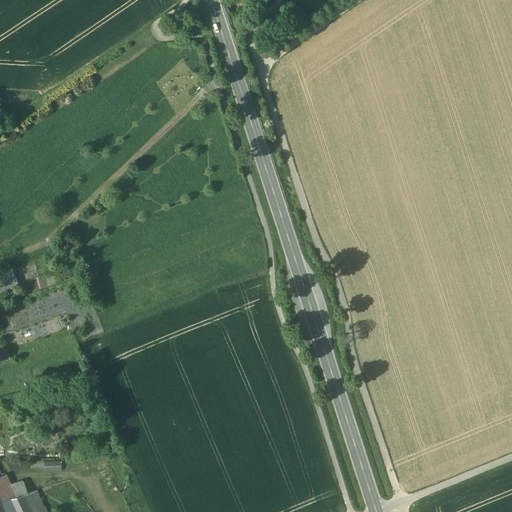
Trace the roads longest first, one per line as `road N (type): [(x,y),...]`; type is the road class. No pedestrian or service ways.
road 1 (track): [(186,0),(156,30),(204,42),(270,247),(281,320),(351,511)]
road 2 (track): [(400,504),(351,358),(336,280),(255,55),(254,27),(279,0)]
road 3 (secondary): [(212,0),(376,511)]
road 4 (track): [(259,68),(361,0)]
road 5 (track): [(400,504),(511,458)]
